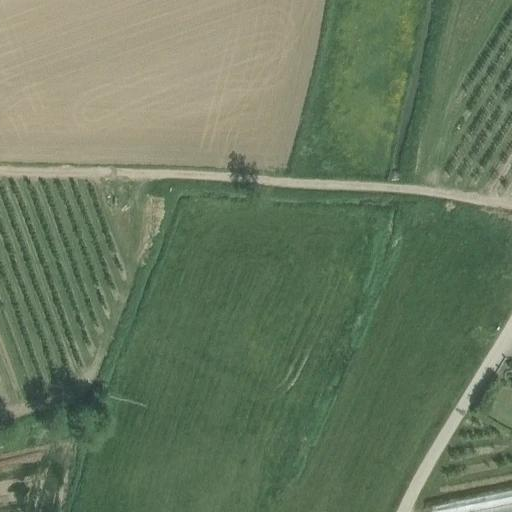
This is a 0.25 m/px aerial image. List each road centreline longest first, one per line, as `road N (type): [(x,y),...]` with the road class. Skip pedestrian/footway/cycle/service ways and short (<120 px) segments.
road 1 (track): [(511,213),(448,196),(0,169)]
road 2 (track): [(418,511),(456,429),(511,345)]
